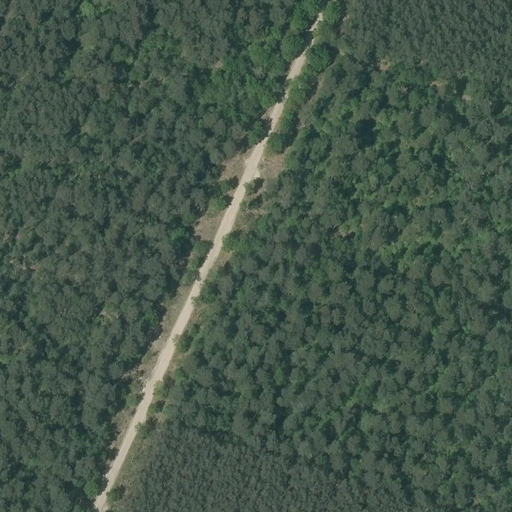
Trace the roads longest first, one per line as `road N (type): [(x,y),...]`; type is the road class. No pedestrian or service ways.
road 1 (track): [(136,425),(327,0)]
road 2 (track): [(136,425),(406,511)]
